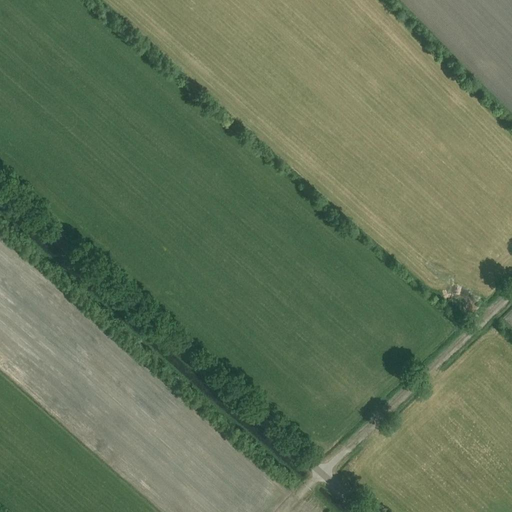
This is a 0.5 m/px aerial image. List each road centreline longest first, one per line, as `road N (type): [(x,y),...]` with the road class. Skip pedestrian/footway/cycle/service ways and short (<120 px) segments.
road 1 (unclassified): [(367,511),(0,184)]
road 2 (track): [(284,511),(511,290)]
